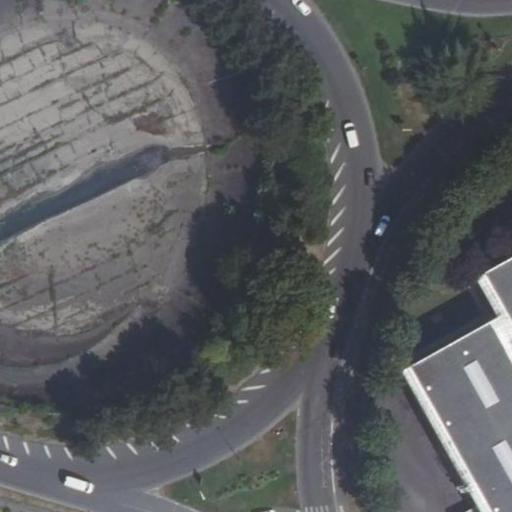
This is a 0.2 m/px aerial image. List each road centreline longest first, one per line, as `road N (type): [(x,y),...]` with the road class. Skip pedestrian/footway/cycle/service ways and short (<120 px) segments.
road 1 (secondary): [(66,482),(184,461),(237,434),(283,398),(320,351)]
road 2 (secondary): [(356,257),(358,125),(330,57),(287,0)]
road 3 (secondary): [(356,257),(447,142),(511,89)]
road 4 (secondary): [(326,511),(319,459),(329,402),(320,351)]
